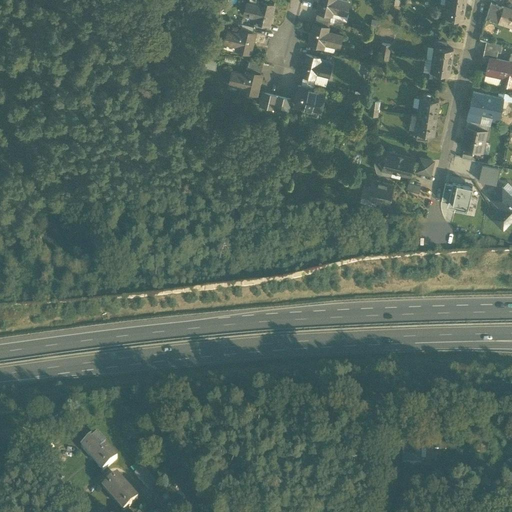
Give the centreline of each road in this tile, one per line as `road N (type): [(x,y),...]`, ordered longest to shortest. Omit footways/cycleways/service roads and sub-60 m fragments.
road 1 (motorway): [(511,308),(297,317),(0,349)]
road 2 (motorway): [(0,369),(409,333)]
road 3 (residential): [(424,243),(480,0)]
